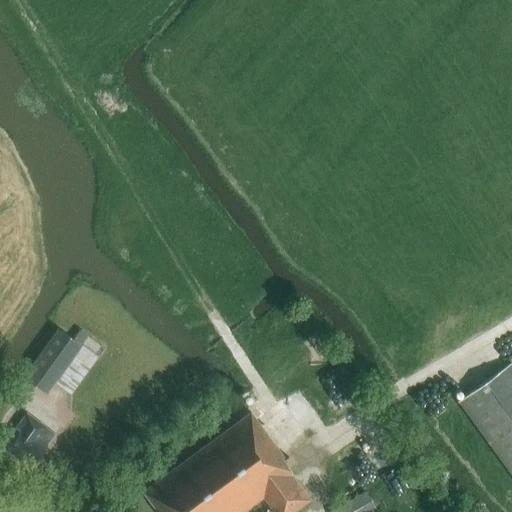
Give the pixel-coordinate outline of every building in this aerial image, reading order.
[(58,329),(23,377),(47,395),(54,384),(82,346),(81,345),(72,339),(58,329)] [(79,330),(72,339),(81,345),(88,336),(79,330)] [(82,346),(54,384),(71,396),(98,357),(82,346)] [(511,364),(511,363),(457,402),(511,477),(511,364)] [(31,467),(54,433),(26,413),(2,446),(31,467)] [(273,511),(294,511),(310,500),(292,476),(293,475),(282,460),(284,458),(250,413),(143,491),(145,494),(144,494),(157,511),(243,511),(263,498),(273,511)] [(377,511),(366,491),(329,511),(377,511)]
